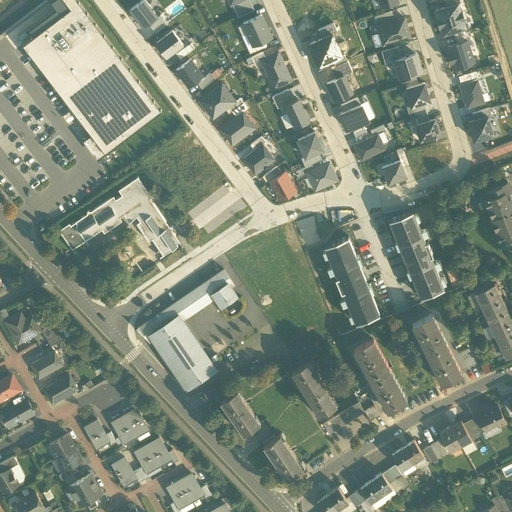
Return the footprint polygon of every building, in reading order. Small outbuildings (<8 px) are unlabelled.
[(18,37),(22,43),(70,7),(65,0),(52,0),(52,1),(57,8),(18,37)] [(65,0),(70,7),(22,43),(91,134),(105,152),(161,110),(77,0),(65,0)] [(145,0),(141,0),(130,8),(144,26),(148,23),(158,16),(145,0)] [(250,0),(234,0),(231,2),(238,16),(254,9),(250,0)] [(295,0),(290,2),(297,18),(317,8),(313,0),(295,0)] [(371,0),(374,9),(382,6),(379,0),(371,0)] [(446,5),(435,8),(438,16),(436,16),(439,25),(440,25),(443,32),(453,29),(465,25),(462,18),(464,17),(461,9),(460,9),(458,2),(458,1),(446,5)] [(323,20),(317,8),(297,18),(302,29),(317,22),(323,20)] [(375,15),(377,25),(395,19),(392,10),(375,15)] [(167,23),(160,14),(158,16),(148,23),(155,32),(167,23)] [(261,14),(243,22),(253,45),(264,40),(271,36),(261,14)] [(334,15),(323,20),(317,22),(320,28),(333,22),(336,20),(334,15)] [(404,17),(395,19),(377,25),(380,34),(383,44),(410,36),(404,17)] [(318,29),(321,37),(332,32),(337,30),(333,22),(320,28),(318,29)] [(453,29),(455,36),(468,32),(470,31),(468,24),(465,25),(453,29)] [(172,29),(156,42),(166,56),(183,43),(172,29)] [(321,37),(308,43),(319,65),(332,59),(342,54),(332,32),(321,37)] [(455,36),(457,43),(467,40),(470,39),(470,38),(468,32),(455,36)] [(383,44),(380,34),(372,36),(375,46),(383,44)] [(467,40),(470,49),(477,47),(474,37),(470,38),(470,39),(467,40)] [(264,40),(253,45),(247,47),(250,52),(266,45),(264,40)] [(452,61),(454,67),(473,62),(470,49),(467,40),(457,43),(447,45),(450,53),(448,53),(450,61),(452,61)] [(191,42),(177,53),(180,58),(194,47),(191,42)] [(398,45),(381,51),(385,64),(395,61),(394,59),(402,57),(398,45)] [(263,51),(246,59),(249,64),(260,59),(265,57),(263,51)] [(265,57),(260,59),(274,88),(291,80),(278,51),(265,57)] [(395,61),(400,76),(420,70),(415,53),(402,57),(394,59),(395,61)] [(332,59),(335,65),(347,60),(344,54),(342,54),(332,59)] [(189,58),(176,68),(189,86),(202,75),(189,58)] [(335,65),(331,67),(336,78),(343,74),(352,70),(347,59),(347,60),(335,65)] [(476,70),(459,76),(460,81),(478,76),(476,70)] [(210,72),(197,82),(202,88),(214,78),(210,72)] [(336,78),(326,82),(334,99),(351,91),(343,74),(336,78)] [(405,81),(407,87),(418,83),(416,78),(405,81)] [(477,79),(460,85),(467,107),(484,102),(483,100),(481,93),(477,79)] [(407,87),(406,87),(411,105),(424,101),(429,100),(424,82),(418,83),(407,87)] [(222,83),(199,99),(213,117),(225,108),(232,103),(226,94),(229,92),(222,83)] [(277,107),(284,104),(294,99),(288,88),(272,95),(277,107)] [(481,93),(483,100),(489,99),(487,91),(481,93)] [(235,100),(229,92),(226,94),(232,103),(235,100)] [(225,108),(229,112),(232,110),(243,102),(239,97),(235,100),(232,103),(225,108)] [(341,104),(344,110),(360,103),(357,97),(341,104)] [(309,119),(303,105),(301,106),(297,98),(294,99),(284,104),(288,112),(294,125),(294,126),(309,119)] [(367,100),(361,103),(368,119),(374,116),(367,100)] [(406,107),(410,119),(427,114),(428,114),(424,101),(411,105),(406,107)] [(236,116),(242,111),(247,107),(243,102),(232,110),(236,116)] [(344,110),(340,112),(348,128),(368,119),(361,103),(360,103),(344,110)] [(472,112),(474,119),(487,115),(488,115),(491,114),(489,107),(472,112)] [(236,116),(221,127),(232,143),(254,127),(242,111),(236,116)] [(286,128),(294,125),(288,112),(280,115),(286,128)] [(416,124),(429,120),(427,114),(410,119),(412,125),(416,124)] [(474,119),(468,121),(471,129),(472,129),(472,132),(474,140),(493,134),(488,115),(487,115),(474,119)] [(429,120),(416,124),(421,139),(439,134),(434,118),(429,120)] [(383,124),(370,130),(373,136),(377,134),(384,131),(386,130),(383,124)] [(364,126),(353,131),(356,137),(367,132),(364,126)] [(315,131),(298,139),(305,156),(318,150),(323,148),(315,131)] [(382,143),(388,141),(384,131),(377,134),(382,143)] [(87,137),(100,156),(105,152),(91,134),(87,137)] [(373,136),(355,144),(361,158),(384,148),(382,143),(377,134),(373,136)] [(188,135),(169,150),(198,189),(217,175),(188,135)] [(265,141),(261,135),(250,144),(254,149),(263,143),(265,141)] [(100,156),(87,137),(83,140),(97,158),(100,156)] [(254,149),(243,157),(255,173),(275,158),(263,143),(254,149)] [(402,147),(396,149),(400,159),(403,166),(408,164),(403,151),(402,147)] [(409,168),(414,166),(411,155),(416,153),(414,147),(403,151),(408,164),(409,168)] [(436,147),(416,153),(411,155),(414,166),(416,172),(429,168),(428,164),(441,160),(436,147)] [(305,156),(301,158),(305,166),(312,163),(321,158),(318,150),(305,156)] [(400,159),(382,166),(388,182),(406,175),(403,166),(400,159)] [(313,184),(313,185),(319,187),(337,179),(329,162),(314,168),(307,172),(313,184)] [(305,166),(295,170),(298,176),(307,172),(314,168),(312,163),(305,166)] [(277,165),(262,176),(266,181),(280,170),(277,165)] [(296,190),(285,171),(270,179),(280,198),(296,190)] [(298,176),(300,180),(305,178),(308,186),(313,184),(307,172),(298,176)] [(169,225),(150,197),(151,196),(153,195),(154,195),(155,194),(154,193),(153,191),(151,190),(149,191),(148,191),(138,176),(119,189),(122,194),(116,199),(113,195),(91,211),(88,210),(87,213),(76,221),(77,224),(76,225),(85,240),(102,229),(104,232),(122,220),(120,217),(124,214),(129,221),(137,216),(140,221),(137,223),(149,240),(152,238),(163,255),(178,245),(177,243),(180,241),(172,229),(172,226),(169,225)] [(491,217),(501,241),(504,240),(511,236),(511,200),(511,199),(511,193),(507,182),(489,189),(488,188),(484,186),(482,191),(482,192),(479,193),(485,207),(488,206),(492,217),(491,217)] [(205,186),(192,197),(196,202),(209,192),(205,186)] [(411,210),(389,219),(420,297),(442,288),(438,277),(440,276),(431,256),(433,255),(427,240),(425,241),(417,220),(415,221),(411,210)] [(72,249),(85,240),(76,225),(77,224),(76,221),(71,224),(69,222),(59,229),(72,249)] [(348,235),(326,244),(330,254),(328,255),(337,276),(335,277),(341,292),(343,291),(351,312),(353,311),(358,322),(380,313),(348,235)] [(473,262),(480,264),(483,254),(475,252),(473,262)] [(157,336),(191,386),(212,372),(178,322),(184,318),(215,297),(221,306),(237,295),(232,288),(231,288),(230,287),(231,286),(234,284),(224,269),(160,312),(164,320),(161,322),(155,316),(139,326),(143,335),(149,341),(152,340),(157,336)] [(475,292),(480,303),(500,293),(495,283),(475,292)] [(472,306),(480,303),(475,292),(468,295),(472,306)] [(480,303),(485,313),(505,304),(500,293),(480,303)] [(406,303),(394,307),(393,307),(395,313),(409,308),(407,302),(406,303)] [(485,313),(490,324),(510,315),(505,304),(485,313)] [(0,310),(0,316),(1,318),(8,314),(5,307),(0,310)] [(21,311),(16,314),(20,321),(25,318),(21,311)] [(6,320),(18,342),(24,339),(24,338),(27,336),(28,337),(41,330),(37,324),(44,320),(40,312),(33,316),(32,314),(25,318),(20,321),(16,314),(6,320)] [(160,312),(155,316),(161,322),(164,320),(160,312)] [(413,323),(442,384),(461,374),(433,314),(413,323)] [(490,324),(495,335),(511,327),(511,319),(510,315),(490,324)] [(218,368),(184,318),(178,322),(212,372),(218,368)] [(42,330),(48,340),(63,331),(57,320),(42,330)] [(63,331),(66,336),(71,334),(58,320),(57,320),(63,331)] [(487,339),(495,335),(490,324),(482,328),(487,339)] [(511,327),(495,335),(501,346),(511,340),(511,327)] [(48,340),(51,345),(66,336),(63,331),(48,340)] [(157,336),(152,340),(185,390),(191,386),(157,336)] [(354,349),(388,410),(407,399),(373,338),(354,349)] [(511,354),(511,340),(501,346),(506,357),(511,354)] [(54,350),(31,363),(39,377),(62,364),(54,350)] [(291,370),(318,414),(336,403),(309,359),(291,370)] [(481,364),(485,373),(491,371),(487,361),(481,364)] [(0,399),(20,388),(12,374),(0,380),(0,399)] [(69,374),(45,387),(53,401),(77,388),(69,374)] [(215,387),(204,391),(208,403),(219,398),(215,387)] [(221,399),(243,432),(260,421),(260,420),(258,421),(254,416),(255,415),(241,395),(240,395),(236,389),(221,399)] [(502,400),(510,415),(511,414),(511,405),(508,397),(502,400)] [(8,420),(11,425),(34,412),(27,400),(20,404),(15,407),(14,405),(3,411),(6,416),(4,417),(7,421),(8,420)] [(323,423),(329,433),(365,411),(359,401),(323,423)] [(478,414),(486,429),(487,429),(486,426),(495,422),(497,425),(499,424),(505,422),(496,403),(489,407),(490,408),(485,410),(485,409),(477,412),(478,414)] [(363,409),(369,420),(380,414),(374,404),(363,409)] [(136,407),(112,421),(120,435),(124,442),(149,429),(136,407)] [(472,417),(480,432),(482,431),(486,429),(478,414),(472,417)] [(463,422),(472,439),(481,433),(480,432),(472,417),(463,422)] [(105,434),(97,419),(85,426),(97,447),(109,440),(105,434)] [(461,419),(450,425),(461,444),(472,439),(463,422),(461,419)] [(502,429),(499,424),(497,425),(495,422),(486,426),(487,429),(486,429),(482,431),(485,438),(502,429)] [(450,451),(461,444),(450,425),(439,431),(450,451)] [(111,431),(105,434),(109,440),(111,444),(117,441),(115,438),(111,431)] [(286,477),(286,478),(304,466),(303,466),(281,433),(282,432),(281,432),(264,443),(264,444),(265,443),(286,477)] [(49,443),(57,456),(75,446),(68,433),(49,443)] [(120,435),(115,438),(117,441),(121,449),(126,446),(124,442),(120,435)] [(143,465),(147,472),(171,458),(168,451),(159,436),(135,450),(143,465)] [(440,438),(429,444),(437,458),(447,452),(440,438)] [(413,439),(403,446),(412,461),(423,455),(413,439)] [(472,439),(461,444),(466,453),(477,447),(472,439)] [(430,462),(437,458),(429,444),(422,448),(430,462)] [(64,469),(82,459),(75,446),(57,456),(64,469)] [(401,468),(412,461),(403,446),(391,453),(401,468)] [(168,451),(171,458),(174,461),(179,459),(173,448),(168,451)] [(0,462),(0,466),(3,471),(10,467),(18,463),(14,455),(0,462)] [(412,461),(416,466),(426,460),(423,455),(412,461)] [(124,456),(112,463),(124,484),(137,477),(133,471),(124,456)] [(412,461),(401,468),(405,475),(416,467),(416,466),(412,461)] [(393,464),(389,467),(396,476),(400,473),(393,464)] [(59,474),(62,479),(77,470),(75,465),(59,474)] [(143,465),(133,471),(137,477),(139,481),(149,475),(147,472),(143,465)] [(0,472),(0,485),(4,492),(19,483),(10,467),(3,471),(0,472)] [(390,480),(396,476),(389,467),(383,471),(390,480)] [(191,472),(167,486),(175,500),(179,507),(204,493),(200,487),(191,472)] [(381,472),(371,479),(381,494),(391,487),(388,482),(381,472)] [(86,501),(88,500),(93,496),(101,492),(90,473),(69,485),(80,504),(86,501)] [(396,476),(402,486),(403,487),(409,483),(401,473),(400,473),(396,476)] [(497,474),(488,478),(492,484),(500,480),(497,474)] [(391,487),(394,492),(402,486),(396,476),(390,480),(388,482),(391,487)] [(370,501),(381,494),(371,479),(359,487),(370,502),(370,501)] [(205,484),(200,487),(204,493),(206,497),(211,494),(205,484)] [(337,486),(327,493),(337,508),(348,501),(345,497),(337,486)] [(381,494),(385,500),(395,493),(394,492),(391,487),(381,494)] [(357,488),(353,492),(360,502),(364,499),(357,488)] [(16,504),(20,511),(35,511),(40,510),(45,507),(36,492),(16,504)] [(354,505),(360,502),(353,492),(347,495),(354,505)] [(324,511),(331,511),(337,508),(327,493),(316,501),(324,511)] [(381,494),(370,501),(375,508),(386,501),(385,500),(381,494)] [(337,508),(340,511),(349,511),(356,508),(354,505),(347,495),(345,497),(348,501),(337,508)] [(495,503),(499,511),(507,511),(505,509),(500,500),(497,495),(491,498),(494,503),(495,503)] [(93,496),(88,500),(92,507),(97,503),(93,496)] [(511,506),(506,497),(500,500),(505,509),(511,506)] [(364,499),(360,502),(366,511),(372,511),(373,511),(364,499)] [(181,511),(179,507),(175,500),(170,503),(175,511),(181,511)] [(230,511),(225,503),(208,511),(230,511)] [(499,511),(495,503),(494,503),(485,509),(486,511),(499,511)]
